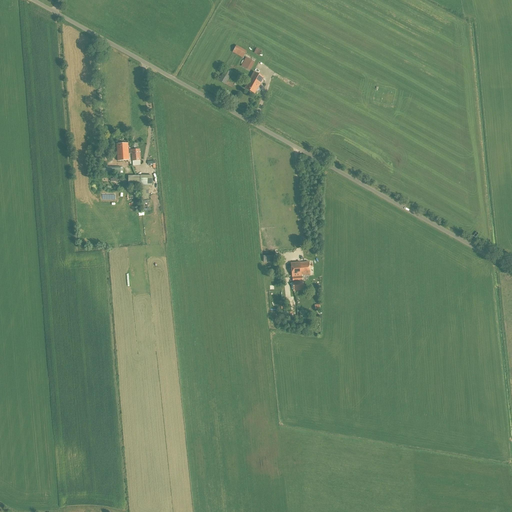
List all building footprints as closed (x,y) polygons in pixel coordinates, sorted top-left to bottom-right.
[(235,46),(232,52),(242,58),(246,52),(235,46)] [(245,56),(240,65),(250,71),(255,62),(245,56)] [(225,84),(232,73),(224,69),(218,80),(225,84)] [(254,94),(263,78),(254,72),(245,89),(254,94)] [(128,150),(128,143),(117,144),(118,161),(129,160),(129,154),(132,154),(133,161),(140,161),(139,149),(128,150)] [(100,157),(100,155),(97,155),(97,157),(92,157),(92,163),(100,163),(100,157)] [(136,176),(128,175),(128,186),(136,186),(136,176)] [(148,186),(148,180),(148,176),(141,176),(136,176),(136,186),(140,186),(140,190),(148,190),(148,186)] [(302,276),(302,275),(310,274),(309,262),(291,264),(293,277),(292,277),(293,281),(292,281),(294,291),(304,290),(303,280),(302,276)] [(305,311),(297,311),(297,319),(300,319),(300,320),(305,320),(305,311)]
